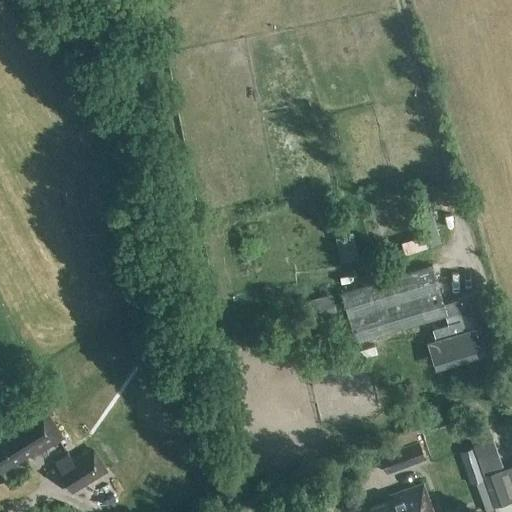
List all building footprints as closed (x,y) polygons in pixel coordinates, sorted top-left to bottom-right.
[(371,224),(353,229),(359,253),(378,248),(371,224)] [(419,231),(422,246),(446,241),(443,226),(419,231)] [(432,265),(339,292),(354,342),(444,317),(447,325),(433,329),(435,339),(427,341),(434,362),(485,347),(478,324),(487,322),(478,290),(455,296),(456,299),(443,303),(432,265)] [(307,301),(313,321),(337,314),(331,294),(307,301)] [(5,431),(0,434),(0,471),(0,472),(32,452),(34,456),(63,438),(42,403),(2,428),(5,431)] [(472,448),(481,477),(492,507),(493,511),(511,511),(511,464),(502,468),(482,413),(471,416),(469,409),(460,411),(472,448)] [(380,452),(385,474),(424,460),(417,441),(380,452)] [(91,447),(79,455),(56,469),(71,492),(106,471),(91,447)] [(469,481),(481,477),(472,448),(460,452),(469,481)] [(393,492),(395,498),(369,507),(370,511),(432,511),(422,482),(393,492)]
